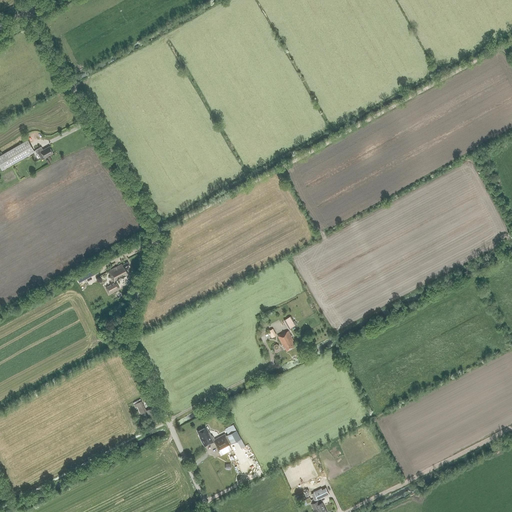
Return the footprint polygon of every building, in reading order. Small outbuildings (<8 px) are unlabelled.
[(0,167),(2,170),(34,152),(27,140),(0,155),(0,167)] [(44,158),(53,153),(49,146),(43,150),(41,147),(35,150),(37,154),(38,154),(41,159),(43,159),(45,158),(44,158)] [(106,287),(110,293),(120,288),(116,282),(126,276),(126,275),(130,273),(127,267),(130,266),(127,262),(122,265),(122,264),(108,271),(115,283),(114,283),(106,287)] [(95,268),(89,271),(92,276),(98,273),(95,268)] [(79,283),(85,279),(83,274),(77,278),(79,283)] [(290,317),(285,320),(290,329),(295,325),(297,324),(295,320),(293,321),(290,317)] [(287,350),(295,346),(292,341),(293,341),(288,330),(285,332),(284,331),(277,335),(283,346),(284,345),(287,350)] [(141,401),(134,405),(135,407),(137,406),(141,414),(146,411),(141,401)] [(157,415),(153,407),(146,410),(152,422),(153,421),(154,423),(158,421),(156,416),(157,415)] [(206,427),(197,431),(200,436),(199,437),(204,447),(213,442),(214,443),(217,447),(219,451),(230,445),(230,444),(237,441),(241,448),(245,447),(234,427),(226,431),(228,435),(226,436),(225,434),(214,439),(212,436),(211,435),(209,432),(208,432),(206,427)] [(314,500),(329,494),(326,488),(322,490),(321,487),(313,491),(315,495),(312,497),(314,500)] [(326,511),(323,503),(322,502),(319,504),(318,501),(311,504),(314,510),(316,509),(317,511),(318,510),(318,511),(326,511)]
